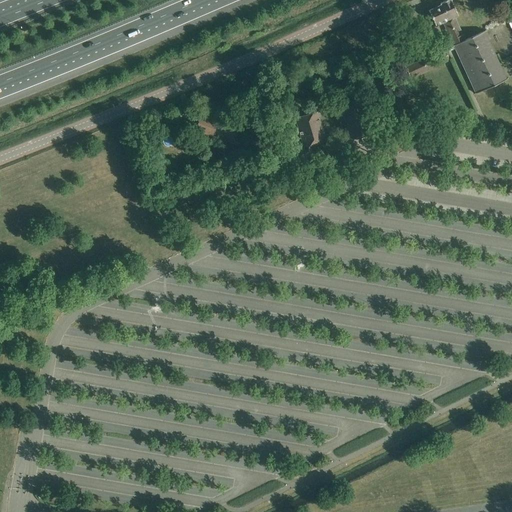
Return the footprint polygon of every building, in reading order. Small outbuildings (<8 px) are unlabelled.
[(441,5),(428,11),(431,16),(430,16),(431,19),(432,19),(435,26),(443,22),(476,93),(494,85),(508,78),(508,77),(505,79),(502,72),(498,73),(491,57),(495,55),(484,32),(485,31),(485,30),(464,40),(454,17),(458,15),(450,0),(446,0),(440,3),(441,5)] [(436,53),(405,67),(411,79),(411,78),(449,60),(444,49),(436,53)] [(360,99),(342,105),(352,139),(361,137),(369,134),(371,134),(360,99)] [(303,147),(275,155),(276,158),(278,166),(313,156),(310,145),(311,145),(322,142),(326,141),(317,112),(317,111),(295,118),(303,147)] [(200,115),(195,130),(212,136),(217,121),(200,115)] [(244,147),(227,153),(230,164),(247,159),(244,147)]
